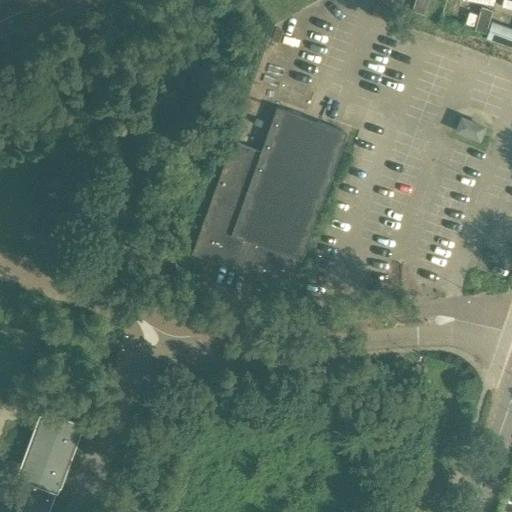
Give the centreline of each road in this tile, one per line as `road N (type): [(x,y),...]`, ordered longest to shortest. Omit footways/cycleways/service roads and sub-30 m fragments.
road 1 (unclassified): [(151,337),(443,321),(511,338)]
road 2 (unknown): [(466,53),(423,46),(357,247),(369,258),(400,263),(411,243)]
road 3 (unknown): [(411,243),(466,53)]
road 4 (unclassified): [(86,511),(151,337)]
road 5 (unclassified): [(151,337),(0,273)]
road 6 (unknown): [(467,260),(511,125)]
